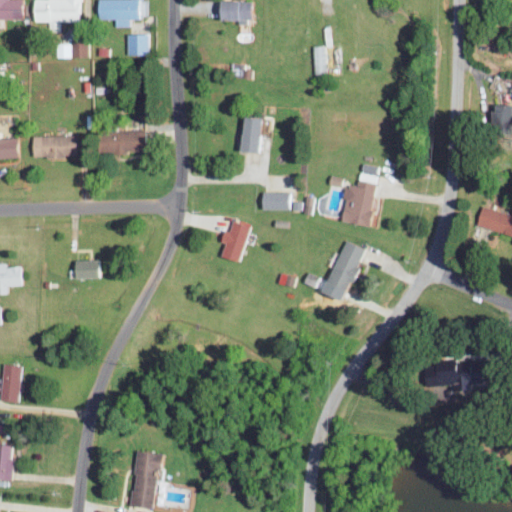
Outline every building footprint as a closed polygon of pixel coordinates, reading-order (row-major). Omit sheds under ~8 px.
[(0,0),(0,17),(21,17),(20,0),(0,0)] [(32,0),(33,20),(83,21),(82,0),(32,0)] [(97,0),(98,18),(116,17),(116,25),(130,25),(130,18),(138,17),(137,0),(97,0)] [(248,0),(236,0),(216,0),(216,20),(247,20),(248,0)] [(127,53),(145,53),(146,33),(127,32),(127,53)] [(72,42),(56,42),(57,56),(72,56),(72,42)] [(323,44),(311,45),(312,72),(324,72),(323,44)] [(488,125),(509,125),(509,103),(489,103),(488,125)] [(255,150),(256,116),(238,115),(237,150),(255,150)] [(96,151),(142,150),(142,129),(95,130),(96,151)] [(73,134),(32,135),(33,156),(73,155),(73,134)] [(15,136),(0,136),(0,157),(16,158),(15,136)] [(359,178),(377,183),(380,173),(368,170),(369,167),(363,165),(359,178)] [(367,225),(375,182),(357,179),(357,184),(346,182),(340,220),(367,225)] [(291,191),(260,191),(260,208),(288,208),(288,198),(291,198),(291,191)] [(511,234),(511,216),(481,206),(475,223),(511,234)] [(239,259),(247,224),(230,221),(228,232),(223,231),(219,255),(239,259)] [(344,290),(364,248),(344,239),(324,281),(344,290)] [(72,277),(94,276),(93,258),(72,259),(72,277)] [(0,292),(6,293),(6,284),(21,284),(21,265),(3,265),(3,264),(0,263),(0,292)] [(0,398),(15,401),(20,365),(3,363),(0,382),(0,398)] [(0,477),(10,478),(11,444),(0,443),(0,477)] [(151,507),(158,452),(135,449),(128,504),(151,507)]
